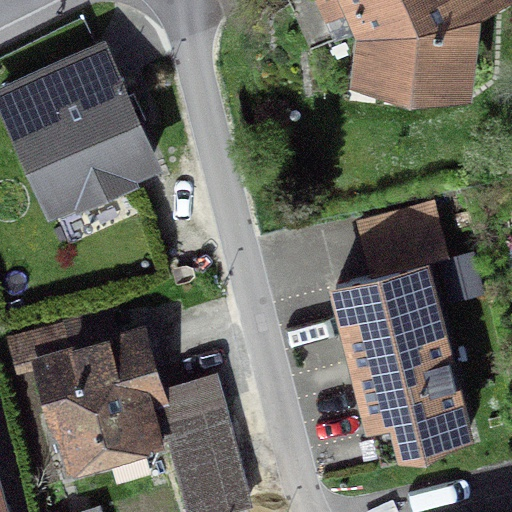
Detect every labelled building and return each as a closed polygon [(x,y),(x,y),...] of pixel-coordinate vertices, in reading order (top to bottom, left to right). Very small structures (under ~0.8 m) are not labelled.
[(511,17),(511,0),(324,0),(336,28),(360,15),(373,43),(363,42),(363,94),(494,106),(498,25),(511,17)] [(104,41),(0,86),(0,114),(48,222),(162,172),(104,41)] [(371,281),(329,292),(365,437),(389,431),(398,466),(474,447),(429,264),(449,259),(435,199),(355,219),(371,281)] [(67,320),(11,336),(20,368),(41,362),(68,457),(156,432),(147,401),(159,397),(139,329),(75,347),(67,320)] [(220,401),(166,415),(192,511),(246,496),(220,401)]
